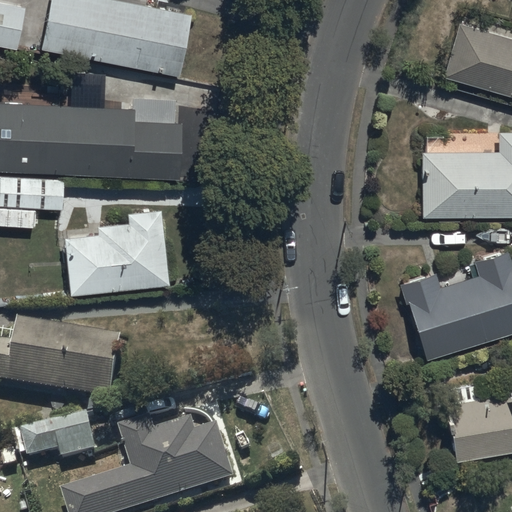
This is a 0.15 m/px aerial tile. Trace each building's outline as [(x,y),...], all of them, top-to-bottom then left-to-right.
[(0,0),(0,43),(17,46),(24,5),(0,0)] [(191,11),(131,0),(50,0),(41,47),(179,74),(191,11)] [(511,35),(459,20),(442,74),(511,95),(511,35)] [(0,170),(180,176),(182,117),(136,116),(136,104),(0,99),(0,170)] [(511,212),(511,129),(497,130),(497,147),(421,148),(422,214),(511,212)] [(63,177),(0,175),(0,204),(63,206),(63,177)] [(98,231),(65,234),(70,290),(168,282),(162,206),(127,210),(128,219),(97,222),(98,231)] [(511,259),(509,248),(475,257),(479,272),(440,282),(437,271),(401,281),(406,301),(410,300),(425,354),(511,330),(511,259)] [(119,337),(14,318),(10,346),(0,343),(0,382),(108,401),(119,337)] [(511,448),(511,381),(509,382),(510,391),(445,401),(454,458),(511,448)] [(88,414),(20,430),(27,460),(62,452),(64,461),(97,453),(88,414)] [(144,418),(117,426),(131,470),(61,491),(67,511),(119,511),(230,479),(214,425),(192,432),(188,419),(148,431),(144,418)]
